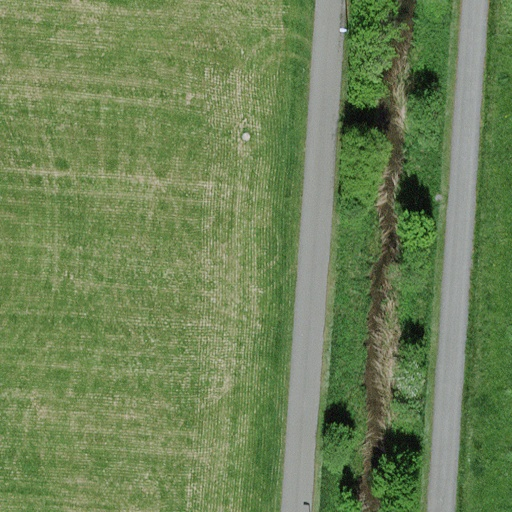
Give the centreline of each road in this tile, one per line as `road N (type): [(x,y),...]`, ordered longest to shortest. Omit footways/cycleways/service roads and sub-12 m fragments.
road 1 (unclassified): [(433,511),(471,0)]
road 2 (unclassified): [(298,511),(332,0)]
